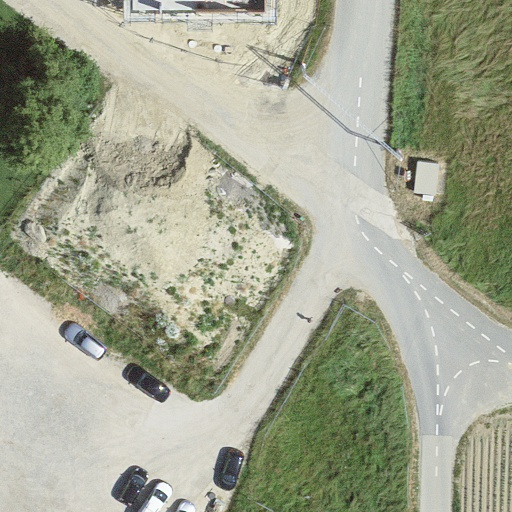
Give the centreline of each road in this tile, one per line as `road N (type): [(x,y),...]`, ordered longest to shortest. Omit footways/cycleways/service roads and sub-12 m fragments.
road 1 (unclassified): [(362,0),(347,210)]
road 2 (unclassified): [(433,511),(449,325)]
road 3 (unclassified): [(449,325),(347,210)]
